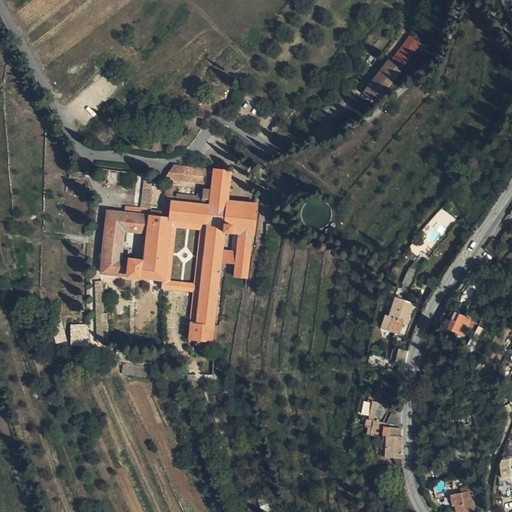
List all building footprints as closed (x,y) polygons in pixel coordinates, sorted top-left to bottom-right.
[(378,60),(388,68),(406,43),(396,36),(378,60)] [(366,98),(388,68),(378,60),(356,91),(366,98)] [(207,183),(216,174),(216,170),(177,166),(167,179),(207,183)] [(228,223),(210,221),(199,318),(191,318),(189,335),(217,338),(219,323),(216,322),(224,259),(238,261),(236,274),(248,276),(259,204),(232,200),(235,172),(216,170),(216,174),(212,204),(230,206),(228,223)] [(123,187),(124,174),(111,173),(110,186),(123,187)] [(139,205),(155,206),(159,178),(143,176),(139,205)] [(203,187),(203,195),(171,192),(170,198),(209,201),(210,187),(203,187)] [(230,206),(212,204),(171,200),(170,208),(170,217),(210,221),(228,223),(230,206)] [(110,202),(104,273),(113,274),(164,279),(170,217),(170,208),(155,206),(139,205),(110,202)] [(113,341),(113,274),(104,273),(100,273),(99,340),(113,341)] [(404,313),(409,315),(414,301),(395,294),(384,324),(398,329),(401,321),(402,321),(404,313)] [(459,315),(464,307),(459,304),(454,313),(459,315)] [(478,314),(464,307),(459,315),(454,313),(448,323),(467,333),(478,314)] [(56,321),(63,340),(72,337),(67,316),(56,319),(56,321)] [(91,344),(90,322),(75,321),(74,344),(91,344)] [(469,347),(478,352),(492,327),(483,322),(469,347)] [(362,430),(374,434),(383,421),(379,421),(383,400),(355,395),(352,410),(362,412),(361,422),(364,423),(362,430)] [(400,455),(400,436),(381,436),(380,455),(400,455)] [(502,477),(511,474),(511,467),(510,456),(499,458),(502,477)] [(454,507),(455,511),(473,511),(471,494),(448,497),(450,507),(454,507)]
